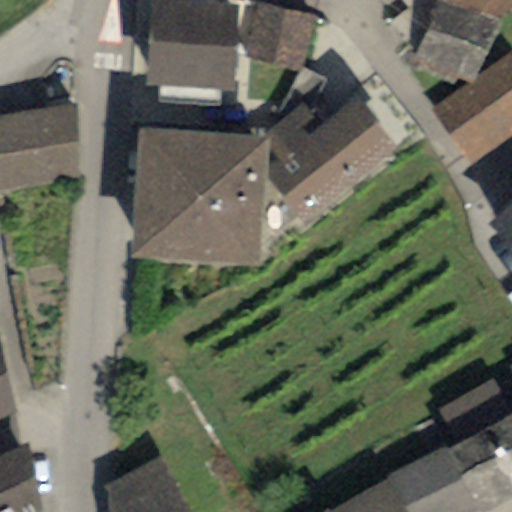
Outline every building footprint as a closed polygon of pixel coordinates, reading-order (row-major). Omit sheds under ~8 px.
[(337,0),(340,5),(348,0),(353,0),(361,13),(382,0),(337,0)] [(443,0),(439,3),(413,68),(468,91),(496,32),(511,17),(511,3),(510,0),(443,0)] [(153,6),(145,99),(230,106),(237,13),(153,6)] [(313,22),(255,7),(241,59),(299,74),(313,22)] [(511,65),(440,113),(472,161),(511,134),(511,65)] [(0,115),(0,161),(2,173),(80,161),(71,105),(0,115)] [(307,106),(267,136),(265,146),(263,181),(303,233),(394,160),(359,110),(328,133),(307,106)] [(141,136),(129,275),(254,285),(263,181),(265,146),(141,136)] [(511,211),(482,241),(511,271),(511,211)] [(0,410),(16,403),(0,371),(0,410)] [(511,407),(448,443),(481,501),(511,484),(511,407)] [(0,448),(0,511),(26,511),(42,505),(14,443),(0,448)] [(460,511),(481,501),(448,443),(394,471),(417,511),(460,511)] [(108,480),(120,511),(191,511),(162,454),(108,480)] [(417,511),(394,471),(326,506),(316,511),(417,511)]
